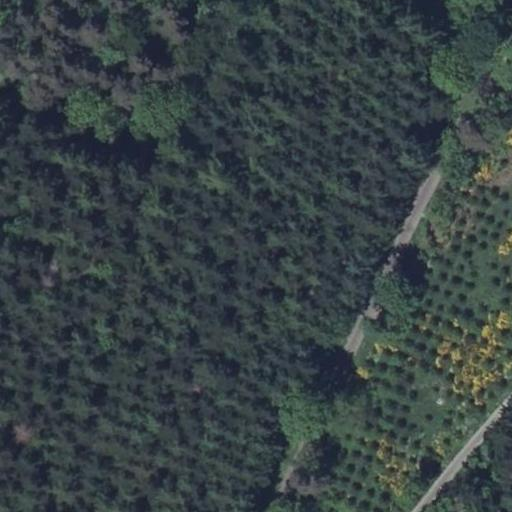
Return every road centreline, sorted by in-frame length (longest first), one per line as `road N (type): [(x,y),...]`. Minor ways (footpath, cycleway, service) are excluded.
road 1 (unclassified): [(278,511),(407,235),(511,57)]
road 2 (unclassified): [(511,405),(419,511)]
